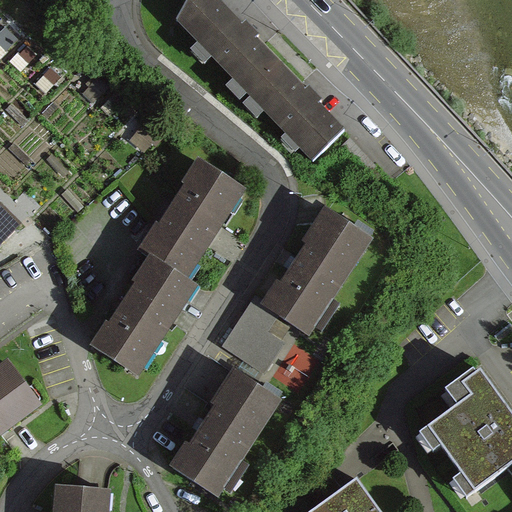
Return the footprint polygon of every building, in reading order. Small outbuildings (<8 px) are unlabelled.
[(252,99),(288,61),(221,0),(214,0),(183,34),(252,99)] [(322,163),(357,126),(288,61),(252,99),(322,163)] [(148,256),(185,281),(226,221),(246,190),(199,159),(138,250),(148,256)] [(306,336),(371,239),(326,209),(261,306),(278,317),(306,336)] [(185,281),(148,256),(124,291),(89,344),(136,375),(194,287),(185,281)] [(254,301),(224,346),(262,372),(283,341),(268,332),(278,317),(261,306),(254,301)] [(0,432),(38,404),(5,362),(0,365),(0,432)] [(281,402),(235,372),(171,469),(217,499),(281,402)] [(511,416),(481,374),(452,395),(463,409),(426,436),(440,455),(449,449),(467,475),(459,482),(470,497),(511,467),(511,466),(511,416)] [(379,511),(361,487),(326,511),(379,511)] [(54,490),(51,511),(110,511),(112,496),(54,490)]
